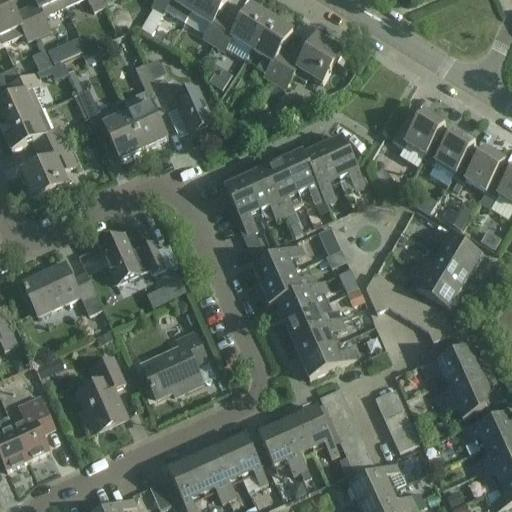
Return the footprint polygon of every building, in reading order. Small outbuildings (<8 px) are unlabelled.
[(9,0),(0,0),(0,39),(1,41),(4,49),(26,39),(29,45),(40,40),(28,13),(17,18),(9,0)] [(61,0),(34,0),(38,8),(28,13),(40,40),(50,35),(44,21),(66,11),(63,3),(61,0)] [(61,0),(63,3),(66,11),(88,1),(95,16),(105,12),(106,11),(102,3),(101,3),(100,0),(61,0)] [(193,17),(202,0),(159,0),(153,11),(164,17),(172,4),(193,17)] [(230,0),(202,0),(193,17),(213,29),(204,42),(215,49),(231,23),(220,16),(230,0)] [(254,54),(273,22),(252,10),(241,29),(231,23),(215,49),(224,54),(226,52),(246,65),(253,54),(254,54)] [(293,35),(273,22),(254,54),(264,60),(257,72),(267,77),(266,79),(276,86),(292,60),(282,54),(293,35)] [(127,25),(115,30),(120,41),(131,36),(127,25)] [(168,34),(161,46),(169,51),(176,39),(168,34)] [(302,66),(292,60),(276,86),(287,92),(299,72),(324,87),(343,55),(330,47),(332,45),(319,37),(302,66)] [(89,39),(82,43),(88,55),(99,50),(95,42),(89,39)] [(158,64),(147,69),(154,83),(165,78),(158,64)] [(141,112),(129,117),(146,155),(170,145),(152,107),(158,104),(164,118),(169,116),(163,102),(160,97),(157,89),(154,83),(147,69),(137,73),(147,95),(135,101),(141,112)] [(15,103),(0,108),(0,125),(3,133),(37,117),(38,119),(47,115),(37,93),(42,90),(37,79),(10,91),(15,103)] [(167,84),(157,89),(160,97),(163,102),(169,116),(170,118),(180,113),(192,140),(216,129),(199,92),(184,98),(179,88),(173,84),(168,87),(167,84)] [(275,88),(265,103),(276,109),(285,94),(275,88)] [(90,95),(79,100),(92,128),(102,123),(122,166),(146,155),(129,117),(116,124),(110,111),(100,116),(90,95)] [(37,117),(3,133),(14,156),(34,147),(39,156),(66,144),(62,134),(57,136),(47,115),(38,119),(37,117)] [(427,159),(446,128),(425,116),(418,127),(408,121),(393,145),(405,152),(408,148),(427,159)] [(454,182),(475,146),(455,134),(448,145),(440,140),(446,129),(446,128),(427,159),(425,164),(435,170),(438,166),(456,177),(454,182)] [(344,142),(324,151),(340,184),(349,180),(356,195),(366,190),(344,142)] [(45,168),(21,179),(25,189),(28,187),(36,205),(70,189),(64,177),(78,171),(71,156),(66,144),(39,156),(45,168)] [(486,196),(505,165),(485,153),(479,164),(469,158),(476,147),(475,146),(454,182),(465,189),(468,185),(486,196)] [(340,184),(324,151),(305,160),(327,208),(336,204),(329,189),(340,184)] [(327,208),(305,160),(303,156),(283,164),(299,198),(309,194),(316,209),(325,205),(327,208)] [(299,198),(283,164),(265,173),(287,222),(296,218),(289,203),(299,198)] [(506,166),(505,165),(486,196),(498,203),(500,199),(511,206),(511,176),(511,178),(502,173),(506,166)] [(287,222),(265,173),(246,182),(261,215),(270,211),(277,226),(287,222)] [(384,174),(376,181),(384,191),(392,184),(384,174)] [(261,215),(246,182),(226,191),(248,240),(257,235),(251,220),(261,215)] [(448,210),(442,221),(461,233),(474,213),(463,206),(457,215),(448,210)] [(299,229),(292,232),(297,242),(304,239),(299,229)] [(446,251),(440,260),(472,280),(484,261),(438,234),(432,243),(446,251)] [(486,236),(480,247),(493,255),(500,244),(486,236)] [(125,241),(100,253),(117,290),(151,275),(153,281),(166,275),(154,249),(133,259),(125,241)] [(252,272),(261,292),(296,277),(291,267),(307,260),(302,250),(252,272)] [(472,280),(440,260),(434,269),(422,261),(416,270),(462,297),(472,280)] [(66,267),(23,287),(39,322),(81,303),(90,321),(103,315),(87,279),(74,285),(66,267)] [(462,297),(416,270),(410,278),(424,287),(418,296),(450,316),(462,297)] [(276,308),(319,289),(315,280),(300,287),(296,277),(261,292),(270,311),(276,308)] [(391,313),(402,294),(376,278),(367,293),(378,318),(391,313)] [(179,280),(164,286),(172,304),(187,298),(179,280)] [(285,327),(329,308),(325,298),(329,295),(325,286),(319,289),(276,308),(285,327)] [(356,287),(347,291),(350,298),(359,294),(356,287)] [(400,318),(412,299),(402,294),(391,313),(400,318)] [(360,295),(348,300),(353,312),(365,307),(360,295)] [(410,324),(421,305),(412,299),(400,318),(410,324)] [(187,303),(177,307),(182,318),(192,314),(187,303)] [(419,330),(431,311),(421,305),(410,324),(419,330)] [(112,307),(106,317),(116,324),(123,314),(112,307)] [(293,346),(342,325),(338,316),(334,317),(329,308),(285,327),(293,346)] [(429,335),(440,317),(431,311),(419,330),(429,335)] [(454,338),(451,331),(446,320),(440,317),(429,335),(434,347),(454,338)] [(346,334),(342,325),(293,346),(302,365),(336,350),(332,341),(346,334)] [(0,347),(0,348),(5,359),(18,353),(6,327),(0,329),(0,347)] [(111,336),(100,342),(104,349),(115,344),(111,336)] [(182,355),(144,372),(158,404),(181,393),(183,397),(204,388),(196,371),(208,366),(196,339),(179,347),(182,355)] [(340,360),(336,350),(302,365),(311,385),(359,363),(355,353),(340,360)] [(443,377),(448,387),(481,372),(472,352),(423,374),(428,384),(443,377)] [(24,360),(13,366),(18,376),(29,371),(24,360)] [(85,416),(88,415),(97,436),(126,423),(114,394),(126,389),(115,363),(94,373),(102,390),(78,400),(85,416)] [(42,371),(37,374),(42,384),(47,381),(42,371)] [(441,413),(489,391),(481,372),(448,387),(452,397),(437,404),(441,413)] [(34,373),(23,379),(28,390),(40,385),(34,373)] [(498,411),(489,391),(441,413),(445,422),(460,416),(465,426),(498,411)] [(345,406),(340,395),(320,404),(325,415),(345,406)] [(400,407),(395,396),(376,404),(381,415),(400,407)] [(24,429),(15,433),(30,466),(51,457),(42,440),(55,434),(40,402),(17,412),(24,429)] [(330,426),(350,416),(345,406),(325,415),(330,426)] [(405,417),(400,407),(381,415),(386,426),(405,417)] [(318,413),(298,422),(313,456),(324,451),(331,464),(340,460),(318,413)] [(355,427),(350,416),(330,426),(335,436),(355,427)] [(410,428),(405,417),(386,426),(390,436),(410,428)] [(481,444),(486,454),(511,441),(511,422),(510,419),(462,441),(466,450),(481,444)] [(30,466),(15,433),(13,434),(7,421),(0,424),(0,462),(6,476),(30,466)] [(313,456),(298,422),(279,431),(301,478),(308,475),(301,461),(313,456)] [(360,437),(355,427),(335,436),(339,447),(360,437)] [(414,438),(410,428),(390,436),(395,447),(414,438)] [(301,478),(279,431),(259,440),(275,473),(287,468),(293,482),(301,478)] [(344,457),(365,448),(360,437),(339,447),(344,457)] [(419,449),(414,438),(395,447),(400,458),(419,449)] [(246,441),(226,449),(241,483),(253,478),(259,492),(267,488),(246,441)] [(479,480),(511,464),(511,441),(486,454),(490,463),(475,470),(479,480)] [(349,468),(369,458),(365,448),(344,457),(349,468)] [(241,483),(226,449),(207,458),(229,506),(236,503),(230,488),(241,483)] [(229,506),(207,458),(188,466),(204,500),(215,495),(221,509),(229,506)] [(354,479),(374,469),(369,458),(349,468),(354,479)] [(511,487),(511,464),(479,480),(483,489),(498,482),(503,491),(511,487)] [(204,500),(188,466),(169,475),(185,511),(194,511),(192,505),(204,500)] [(349,493),(358,511),(391,497),(386,485),(401,478),(397,471),(349,493)] [(296,490),(293,499),(295,504),(307,499),(302,487),(296,490)] [(493,511),(509,511),(511,511),(511,487),(503,491),(507,501),(492,508),(493,511)] [(162,489),(151,494),(158,511),(166,511),(172,510),(162,489)] [(408,511),(414,510),(411,502),(397,508),(391,497),(358,511),(408,511)] [(458,497),(447,503),(450,511),(453,511),(463,508),(458,497)] [(252,501),(231,507),(232,511),(249,511),(254,511),(252,501)]
